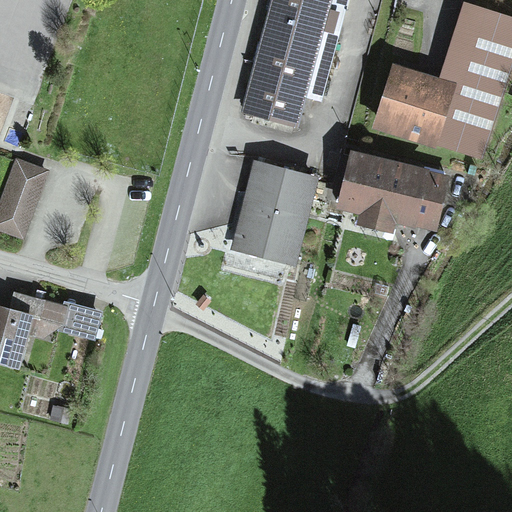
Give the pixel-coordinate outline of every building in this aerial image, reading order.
[(335,14),(324,11),(327,0),(274,0),(246,108),(295,121),(320,26),(331,28),(335,14)] [(380,122),(481,155),(511,55),(511,19),(474,7),(448,88),(396,71),(380,122)] [(259,161),(237,244),(293,259),(314,177),(293,171),(296,163),(260,153),(258,161),(259,161)] [(423,173),(356,156),(345,202),(364,207),(361,218),(387,224),(390,214),(411,219),(423,173)] [(50,169),(15,157),(0,198),(0,231),(25,240),(50,169)] [(0,306),(0,359),(16,364),(29,314),(60,323),(64,306),(14,293),(10,309),(0,306)]
